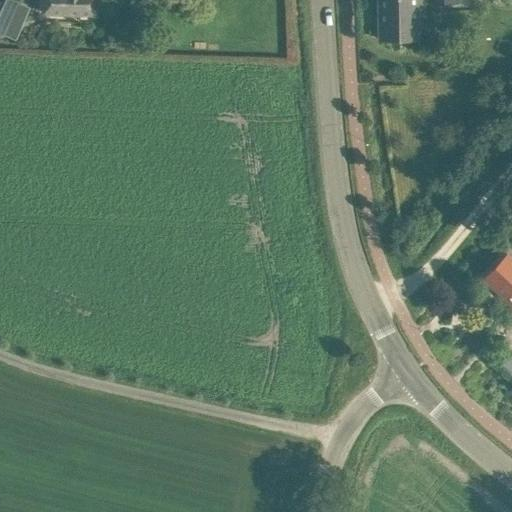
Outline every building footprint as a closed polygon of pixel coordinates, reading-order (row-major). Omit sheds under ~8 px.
[(0,0),(0,33),(3,35),(18,0),(17,0),(0,0)] [(44,0),(45,16),(96,14),(95,0),(44,0)] [(379,0),(380,39),(417,39),(417,9),(424,9),(424,2),(459,2),(459,0),(379,0)] [(483,278),(511,304),(511,257),(507,253),(483,278)] [(511,345),(507,341),(495,352),(511,370),(511,345)]
